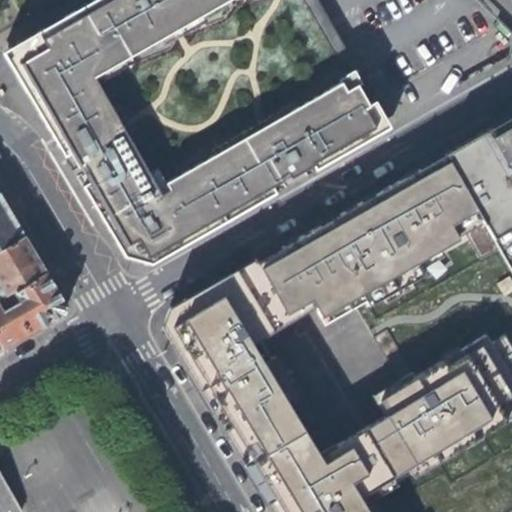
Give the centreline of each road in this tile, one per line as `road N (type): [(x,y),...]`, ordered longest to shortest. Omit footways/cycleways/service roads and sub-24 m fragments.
road 1 (residential): [(112,319),(147,290),(511,81)]
road 2 (residential): [(112,319),(224,511)]
road 3 (residential): [(0,137),(112,319)]
road 4 (residential): [(0,386),(112,319)]
